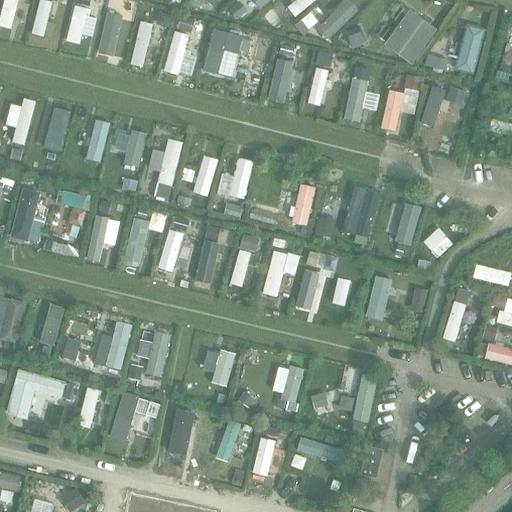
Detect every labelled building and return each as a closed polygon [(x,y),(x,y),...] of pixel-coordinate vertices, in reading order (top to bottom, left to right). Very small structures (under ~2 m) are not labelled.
[(20,0),(7,0),(3,16),(16,19),(20,0)] [(298,0),(288,8),(296,18),(318,0),(298,0)] [(43,34),(50,4),(37,1),(31,31),(43,34)] [(359,12),(349,1),(319,29),(330,40),(359,12)] [(116,39),(123,7),(110,4),(103,36),(116,39)] [(79,46),(89,8),(76,5),(66,42),(79,46)] [(159,9),(146,5),(136,44),(148,47),(159,9)] [(238,5),(230,13),(237,22),(246,14),(238,5)] [(273,10),(264,18),(274,29),(283,22),(273,10)] [(413,67),(439,31),(411,11),(385,47),(413,67)] [(162,14),(159,25),(170,29),(173,18),(162,14)] [(184,17),(180,29),(191,32),(195,20),(184,17)] [(302,21),(296,26),(304,36),(310,31),(302,21)] [(475,76),(487,30),(468,25),(456,71),(475,76)] [(215,69),(225,31),(213,28),(203,66),(215,69)] [(360,30),(348,35),(354,50),(366,45),(360,30)] [(229,35),(225,50),(237,54),(242,39),(229,35)] [(248,79),(257,40),(245,38),(236,76),(248,79)] [(260,41),(256,60),(267,63),(272,44),(260,41)] [(285,82),(294,49),(281,46),(272,78),(285,82)] [(319,53),(317,66),(331,69),(334,56),(319,53)] [(429,56),(426,67),(445,72),(447,61),(429,56)] [(356,67),(354,77),(368,80),(370,69),(356,67)] [(321,107),(330,71),(317,68),(308,103),(321,107)] [(404,76),(401,88),(424,92),(426,81),(404,76)] [(358,118),(366,82),(352,79),(345,115),(358,118)] [(395,127),(402,89),(389,87),(382,125),(395,127)] [(436,128),(447,91),(434,87),(423,123),(436,128)] [(451,89),(446,104),(463,109),(467,95),(451,89)] [(24,144),(36,101),(24,97),(13,141),(24,144)] [(511,124),(493,120),(490,132),(511,137),(511,124)] [(55,172),(65,133),(47,128),(45,134),(37,132),(33,146),(42,148),(39,157),(31,154),(28,165),(55,172)] [(96,170),(103,142),(92,139),(85,167),(96,170)] [(146,145),(134,143),(130,163),(125,162),(122,176),(107,174),(104,186),(131,191),(134,179),(139,180),(146,145)] [(172,182),(181,147),(169,144),(160,180),(172,182)] [(14,149),(12,159),(21,161),(23,151),(14,149)] [(187,155),(184,168),(197,171),(199,158),(187,155)] [(207,202),(218,170),(206,166),(195,198),(207,202)] [(246,203),(254,170),(241,167),(236,186),(229,184),(225,198),(246,203)] [(1,178),(0,181),(0,186),(12,190),(14,182),(1,178)] [(158,184),(155,197),(169,201),(172,187),(158,184)] [(317,189),(302,185),(293,224),(308,227),(317,189)] [(349,211),(344,235),(370,242),(381,197),(355,188),(349,211)] [(27,237),(37,198),(23,194),(13,234),(27,237)] [(180,196),(178,203),(190,206),(192,199),(180,196)] [(139,209),(136,218),(152,222),(154,213),(139,209)] [(418,230),(423,212),(414,209),(409,227),(418,230)] [(253,210),(251,218),(272,224),(274,216),(253,210)] [(102,251),(109,218),(97,215),(89,248),(102,251)] [(319,218),(314,233),(330,238),(335,222),(319,218)] [(140,255),(148,222),(136,219),(127,252),(140,255)] [(209,225),(206,236),(217,239),(220,228),(209,225)] [(172,276),(185,233),(170,228),(157,272),(172,276)] [(439,258),(454,245),(439,229),(425,243),(439,258)] [(245,235),(241,248),(254,252),(258,239),(245,235)] [(275,239),(273,246),(283,249),(286,242),(275,239)] [(212,284),(221,245),(206,241),(197,281),(212,284)] [(398,245),(396,254),(402,256),(405,247),(398,245)] [(252,254),(240,251),(231,284),(243,288),(252,254)] [(274,252),(263,294),(278,298),(284,273),(296,276),(301,259),(274,252)] [(511,271),(511,259),(480,252),(477,264),(511,271)] [(312,253),(310,262),(319,264),(321,256),(312,253)] [(418,260),(417,270),(429,272),(431,262),(418,260)] [(348,294),(356,270),(344,266),(336,290),(348,294)] [(511,275),(511,273),(477,266),(474,279),(509,287),(511,275)] [(319,272),(307,269),(298,302),(311,306),(319,272)] [(366,317),(384,322),(394,281),(377,277),(366,317)] [(416,288),(413,298),(425,301),(428,292),(416,288)] [(459,288),(455,301),(467,304),(470,292),(459,288)] [(494,294),(491,305),(502,308),(505,297),(494,294)] [(11,299),(2,339),(15,342),(25,302),(11,299)] [(51,308),(41,346),(55,351),(65,313),(51,308)] [(511,314),(500,312),(497,324),(511,327),(511,314)] [(489,315),(487,323),(494,324),(496,316),(489,315)] [(485,325),(482,338),(493,341),(497,328),(485,325)] [(121,381),(131,344),(120,340),(116,353),(99,349),(93,373),(121,381)] [(160,377),(169,344),(156,341),(154,348),(147,346),(143,362),(150,364),(148,373),(160,377)] [(481,342),(478,354),(485,356),(488,344),(481,342)] [(486,360),(511,366),(511,350),(489,344),(486,360)] [(222,348),(210,345),(201,377),(213,380),(222,348)] [(0,368),(9,371),(12,359),(0,355),(0,368)] [(132,364),(129,378),(140,381),(143,367),(132,364)] [(297,405),(305,370),(289,366),(281,401),(297,405)] [(0,369),(0,381),(5,383),(8,371),(0,369)] [(60,399),(64,382),(17,369),(5,414),(26,419),(33,392),(60,399)] [(367,420),(378,377),(365,374),(354,416),(367,420)] [(330,424),(341,382),(328,379),(316,421),(330,424)] [(91,430),(101,392),(88,388),(78,426),(91,430)] [(110,391),(106,404),(113,406),(117,393),(110,391)] [(127,442),(141,398),(125,393),(112,437),(127,442)] [(245,394),(239,402),(249,409),(255,401),(245,394)] [(197,451),(208,416),(196,412),(185,447),(197,451)] [(275,431),(289,433),(291,418),(257,414),(253,449),(272,452),(275,431)] [(229,463),(243,426),(230,421),(216,459),(229,463)] [(356,422),(353,433),(363,435),(365,424),(356,422)] [(316,427),(313,439),(343,446),(346,435),(316,427)] [(83,437),(83,453),(101,453),(101,437),(83,437)] [(347,450),(313,441),(310,452),(333,458),(328,476),(339,479),(347,450)] [(368,449),(362,476),(372,478),(378,479),(384,452),(378,451),(368,449)] [(425,477),(449,471),(446,460),(438,462),(435,450),(420,454),(425,477)] [(237,470),(234,484),(241,486),(245,472),(237,470)] [(0,471),(0,488),(19,493),(23,477),(0,471)] [(335,480),(331,490),(339,492),(343,483),(335,480)] [(77,489),(61,500),(69,511),(72,511),(86,503),(77,489)] [(141,497),(137,511),(198,511),(199,510),(173,504),(141,497)]
